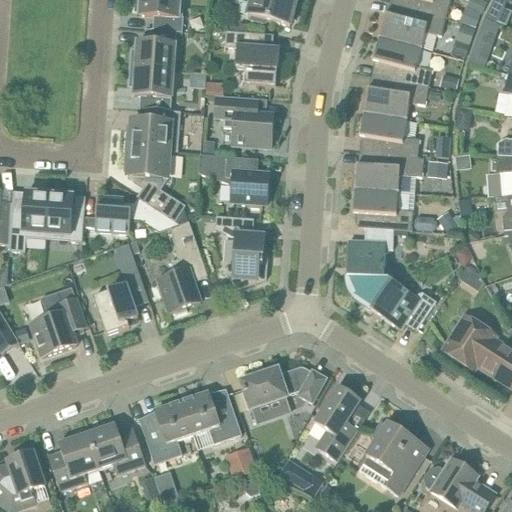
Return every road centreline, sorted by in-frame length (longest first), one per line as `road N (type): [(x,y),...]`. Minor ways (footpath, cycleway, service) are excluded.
road 1 (residential): [(0,420),(305,317)]
road 2 (residential): [(305,317),(321,90),(343,0)]
road 3 (residential): [(511,449),(305,317)]
road 4 (residential): [(97,0),(84,148),(0,150)]
